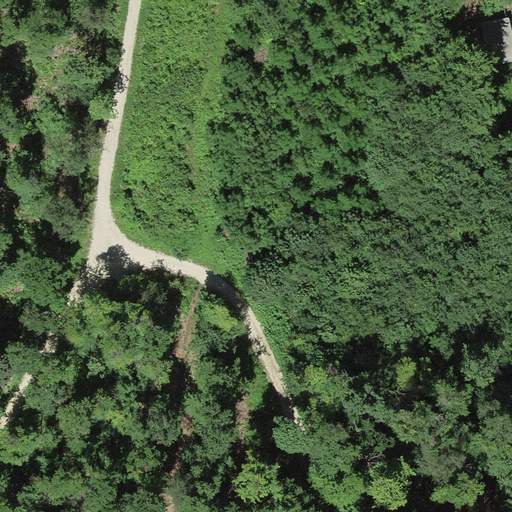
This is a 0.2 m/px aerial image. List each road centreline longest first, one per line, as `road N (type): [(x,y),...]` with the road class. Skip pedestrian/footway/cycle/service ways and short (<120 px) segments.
road 1 (track): [(324,511),(281,379),(239,305),(174,264),(132,263),(90,281),(136,0)]
road 2 (track): [(0,427),(90,281)]
